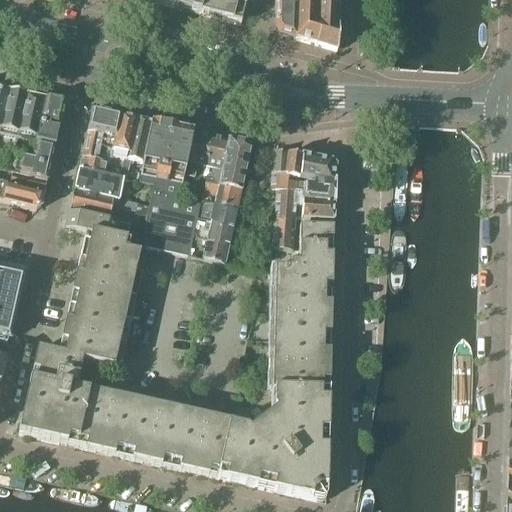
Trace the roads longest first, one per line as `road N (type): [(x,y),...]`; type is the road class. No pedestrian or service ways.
road 1 (residential): [(342,511),(352,100)]
road 2 (residential): [(490,511),(502,146)]
road 3 (residential): [(263,511),(0,452)]
road 4 (residential): [(0,447),(45,237)]
road 5 (tertiary): [(86,67),(265,107)]
road 6 (residential): [(45,237),(86,67)]
road 7 (tertiary): [(265,73),(95,33)]
road 8 (residential): [(265,107),(246,258)]
road 9 (tertiary): [(352,100),(490,105)]
